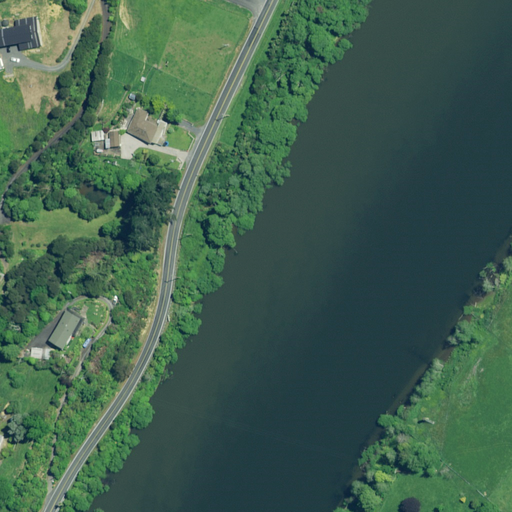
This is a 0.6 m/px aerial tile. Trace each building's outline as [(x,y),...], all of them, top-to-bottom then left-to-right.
[(162,136),(168,124),(162,121),(160,126),(147,120),(150,113),(139,108),(128,132),(153,143),(154,142),(162,146),(166,138),(162,136)] [(104,140),(103,131),(91,133),(92,141),(104,140)] [(122,146),(120,131),(109,132),(110,139),(106,139),(107,148),(122,146)] [(87,318),(73,309),(53,340),(67,349),(87,318)] [(53,350),(35,348),(34,358),(52,360),(53,350)] [(10,434),(0,430),(0,454),(3,455),(10,434)]
